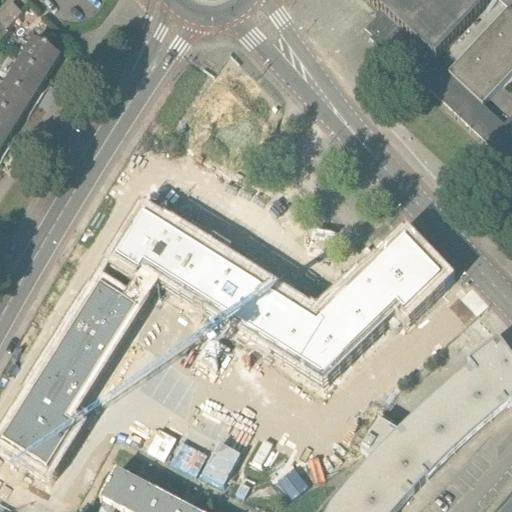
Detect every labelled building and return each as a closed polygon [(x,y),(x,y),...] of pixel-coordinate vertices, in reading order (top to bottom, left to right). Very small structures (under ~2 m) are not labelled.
[(372,40),(369,43),(381,54),(384,51),(511,170),(511,0),(364,0),(381,16),(365,34),(372,40)] [(0,16),(0,29),(5,35),(24,15),(12,4),(0,16)] [(20,65),(46,82),(60,60),(34,44),(20,65)] [(6,87),(33,104),(46,82),(20,65),(6,87)] [(0,96),(0,113),(19,126),(33,104),(6,87),(0,96)] [(0,144),(5,147),(19,126),(0,113),(0,144)] [(143,222),(115,266),(140,282),(144,274),(322,386),(397,314),(405,322),(442,285),(405,246),(317,331),(143,222)] [(100,291),(1,447),(47,476),(75,432),(67,426),(137,314),(124,306),(100,291)] [(399,511),(407,504),(418,492),(431,478),(441,469),(454,456),(470,442),(480,433),(488,426),(507,411),(511,406),(511,362),(499,344),(468,367),(471,371),(451,388),(423,413),(396,438),(377,427),(361,453),(371,464),(348,489),(331,510),(329,511),(399,511)] [(126,511),(139,488),(117,477),(118,476),(117,475),(100,506),(102,506),(99,511),(126,511)] [(155,511),(162,500),(139,488),(126,511),(155,511)] [(183,511),(162,500),(155,511),(183,511)] [(93,503),(88,511),(95,511),(99,507),(93,503)]
